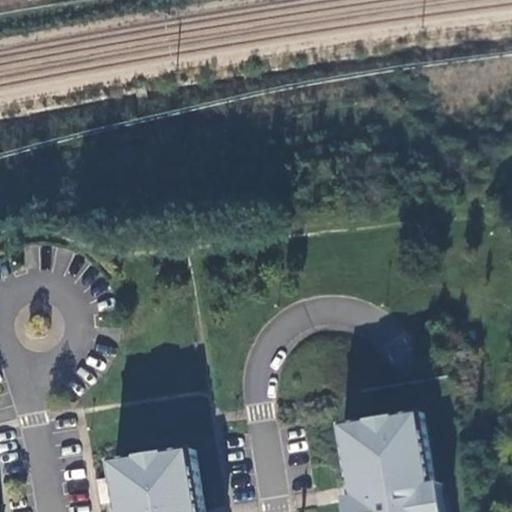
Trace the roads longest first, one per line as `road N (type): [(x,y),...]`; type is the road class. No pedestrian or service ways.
road 1 (residential): [(282,511),(264,369),(283,331),(302,316),(361,314),(396,347),(405,380)]
road 2 (residential): [(33,372),(76,359),(88,331),(79,302),(60,287),(35,284),(8,300),(0,321)]
road 3 (residential): [(51,511),(33,372)]
